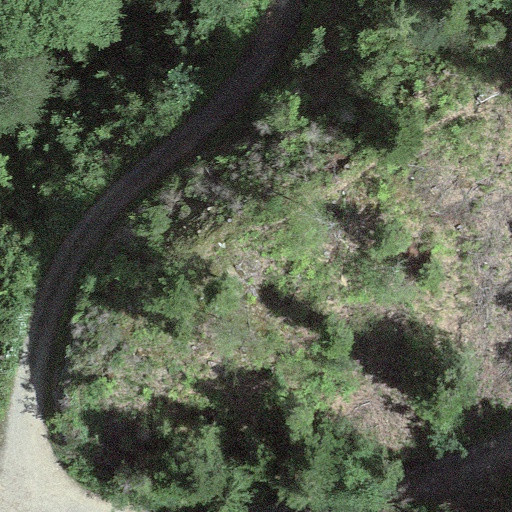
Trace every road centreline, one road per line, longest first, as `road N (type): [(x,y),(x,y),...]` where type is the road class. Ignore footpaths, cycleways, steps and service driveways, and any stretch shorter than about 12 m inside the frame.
road 1 (track): [(80,511),(47,487),(29,444),(28,388),(57,270),(83,233),(234,84),(291,0)]
road 2 (track): [(511,445),(318,511)]
